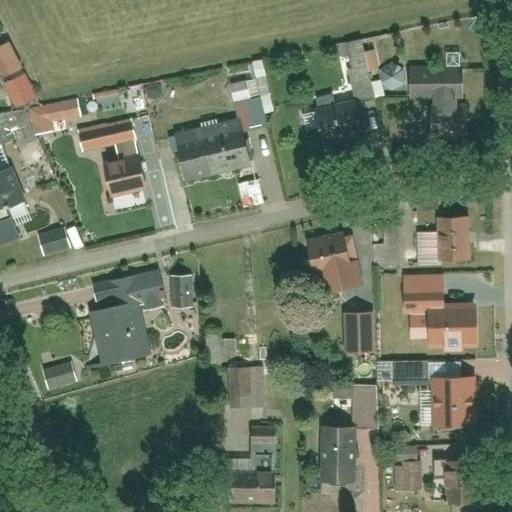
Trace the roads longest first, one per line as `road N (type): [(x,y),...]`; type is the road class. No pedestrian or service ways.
road 1 (residential): [(0,289),(511,157)]
road 2 (residential): [(0,356),(64,511)]
road 3 (residential): [(502,0),(511,139)]
